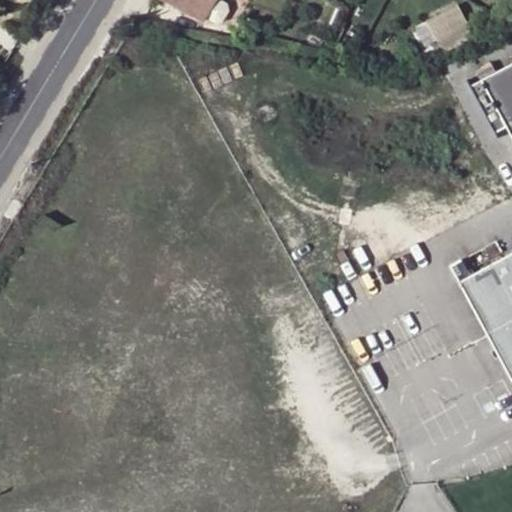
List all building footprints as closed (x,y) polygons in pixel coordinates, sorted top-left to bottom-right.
[(161,0),(201,22),(203,17),(213,0),(161,0)] [(228,4),(221,0),(213,0),(203,17),(215,24),(223,23),(229,11),(228,4)] [(431,46),(472,23),(460,1),(419,24),(431,46)] [(511,63),(480,79),(505,126),(511,140),(511,63)] [(505,126),(480,79),(469,85),(494,132),(505,126)] [(511,254),(458,285),(511,379),(511,254)]
